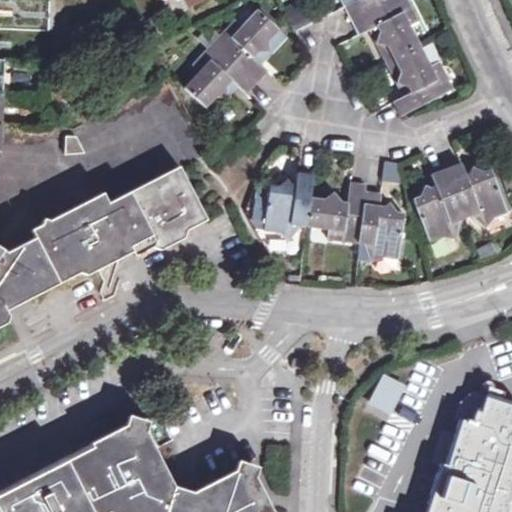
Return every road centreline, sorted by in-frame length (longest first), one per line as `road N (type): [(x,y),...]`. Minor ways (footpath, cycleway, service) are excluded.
road 1 (residential): [(353,314),(207,298),(160,305),(0,383)]
road 2 (residential): [(323,511),(327,387),(353,314)]
road 3 (residential): [(511,96),(411,144),(360,135),(347,112)]
road 4 (residential): [(511,281),(428,308),(353,314)]
road 5 (residential): [(347,112),(338,87),(304,85),(292,99),(292,117),(312,136)]
